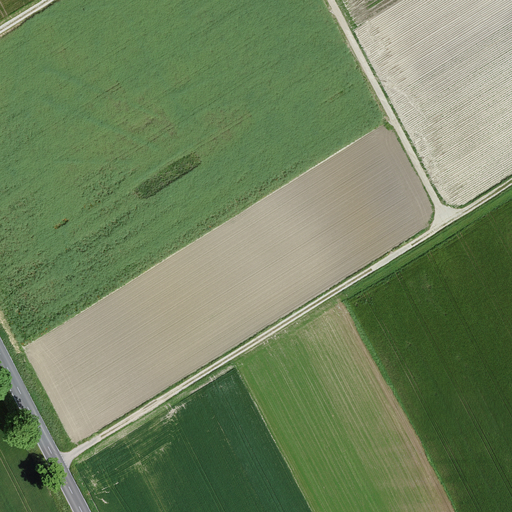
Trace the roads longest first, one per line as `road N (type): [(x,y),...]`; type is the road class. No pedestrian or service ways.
road 1 (track): [(58,466),(511,183)]
road 2 (track): [(446,224),(324,0)]
road 3 (secondary): [(0,352),(81,511)]
